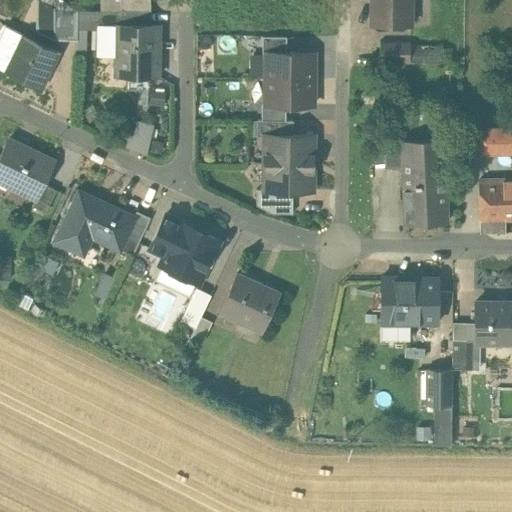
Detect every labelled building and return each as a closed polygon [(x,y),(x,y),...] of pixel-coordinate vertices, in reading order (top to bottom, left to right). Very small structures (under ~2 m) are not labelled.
[(54,6),(40,0),(37,0),(37,31),(53,39),(54,6)] [(64,0),(54,0),(54,6),(53,39),(77,39),(77,23),(78,9),(64,0)] [(150,0),(120,0),(120,10),(117,9),(117,10),(124,10),(151,11),(150,0)] [(411,0),(371,0),(371,24),(411,25),(411,0)] [(117,10),(78,9),(77,23),(98,24),(116,25),(116,24),(124,24),(124,10),(117,10)] [(151,11),(124,10),(124,24),(151,24),(151,11)] [(124,24),(116,24),(116,25),(116,75),(158,76),(158,25),(151,24),(124,24)] [(59,51),(5,25),(0,36),(0,67),(41,88),(59,51)] [(286,36),(262,36),(262,53),(266,53),(266,52),(277,52),(286,52),(286,36)] [(410,41),(380,41),(380,62),(410,62),(410,45),(410,41)] [(441,45),(410,45),(410,62),(441,62),(441,45)] [(277,52),(266,52),(266,53),(265,78),(313,78),(314,52),(286,52),(277,52)] [(313,78),(265,78),(265,103),(265,104),(286,104),(313,104),(313,78)] [(168,93),(152,91),(150,101),(166,104),(168,93)] [(286,104),(265,104),(265,103),(262,103),(261,119),(286,120),(286,104)] [(149,151),(156,123),(135,117),(128,146),(149,151)] [(261,119),(257,119),(257,135),(265,135),(265,134),(293,134),(293,120),(286,120),(261,119)] [(511,128),(478,130),(479,154),(511,152),(511,128)] [(293,134),(265,134),(265,135),(265,162),(306,162),(306,155),(313,155),(313,134),(293,134)] [(443,137),(401,140),(402,163),(405,224),(447,221),(443,137)] [(54,160),(8,138),(0,155),(0,180),(36,197),(37,198),(44,183),(54,160)] [(401,140),(384,141),(385,164),(402,163),(401,140)] [(306,162),(265,162),(264,189),(264,190),(292,190),(312,190),(312,169),(306,169),(306,162)] [(511,179),(479,180),(480,219),(505,218),(511,217),(511,179)] [(56,190),(44,183),(37,198),(36,197),(32,205),(45,212),(56,190)] [(292,190),(264,190),(264,189),(256,189),(256,205),(272,213),(292,213),(292,190)] [(133,216),(79,190),(58,233),(86,246),(91,235),(119,248),(135,216),(133,216)] [(135,216),(119,248),(132,254),(150,217),(136,210),(133,216),(135,216)] [(219,239),(165,213),(149,247),(164,254),(160,264),(198,282),(205,268),(211,266),(214,259),(212,254),(219,239)] [(505,218),(480,219),(481,233),(505,233),(505,218)] [(280,293),(236,273),(219,310),(262,330),(280,293)] [(439,277),(380,277),(380,321),(438,322),(439,277)] [(511,301),(474,302),(474,323),(474,340),(466,340),(466,368),(479,368),(479,341),(511,340),(511,301)] [(212,321),(200,316),(190,337),(202,342),(212,321)] [(474,340),(474,323),(453,322),(453,339),(466,340),(474,340)] [(453,339),(452,339),(452,368),(466,368),(466,340),(453,339)] [(451,368),(427,368),(427,404),(451,404),(451,368)] [(451,420),(435,420),(435,445),(451,445),(451,420)]
